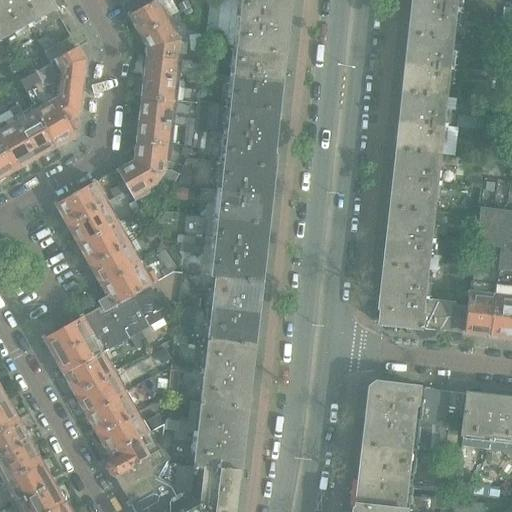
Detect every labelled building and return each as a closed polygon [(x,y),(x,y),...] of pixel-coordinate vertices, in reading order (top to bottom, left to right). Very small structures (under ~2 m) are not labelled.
[(0,0),(0,34),(3,39),(55,10),(49,0),(0,0)] [(127,16),(154,0),(156,0),(157,1),(158,0),(129,0),(121,5),(127,16)] [(167,18),(178,12),(179,13),(188,8),(184,1),(175,6),(171,0),(158,0),(157,1),(156,0),(154,0),(127,16),(128,17),(130,16),(133,21),(133,25),(135,30),(139,32),(140,34),(167,18)] [(284,54),(287,25),(289,0),(242,0),(237,49),(284,54)] [(451,39),(455,0),(414,0),(412,22),(409,27),(411,33),(409,35),(451,39)] [(511,17),(511,8),(501,8),(500,16),(511,17)] [(178,45),(173,37),(177,35),(167,18),(140,34),(142,37),(142,41),(144,46),(148,48),(147,54),(176,57),(178,45)] [(445,97),(447,72),(451,39),(409,35),(410,37),(408,42),(409,48),(406,79),(403,85),(405,91),(402,92),(445,97)] [(48,60),(75,45),(70,37),(55,47),(51,41),(36,38),(48,60)] [(78,114),(83,61),(75,45),(48,60),(49,63),(45,65),(52,76),(59,72),(57,89),(56,101),(37,112),(55,147),(75,136),(72,130),(76,128),(77,123),(74,117),(78,114)] [(279,97),(280,84),(284,54),(237,49),(230,105),(278,110),(278,109),(280,107),(281,99),(279,97)] [(201,61),(202,53),(184,51),(183,59),(201,61)] [(177,79),(179,59),(176,59),(176,57),(147,54),(147,57),(144,61),(144,66),(145,70),(145,76),(177,79)] [(199,81),(199,74),(187,73),(186,81),(199,82),(199,81)] [(223,84),(223,75),(199,73),(199,74),(199,81),(223,84)] [(511,82),(511,73),(503,79),(502,89),(511,82)] [(174,102),(177,80),(177,79),(145,76),(144,82),(141,86),(141,91),(142,95),(142,98),(174,102)] [(198,91),(199,82),(186,81),(185,90),(198,91)] [(438,156),(444,99),(445,97),(402,92),(404,94),(401,100),(403,106),(399,137),(397,143),(398,149),(396,150),(438,156)] [(172,123),(174,102),(142,98),(142,101),(139,105),(139,110),(140,113),(140,120),(172,123)] [(55,147),(37,112),(36,111),(15,123),(11,115),(16,113),(9,100),(0,106),(6,116),(2,119),(7,128),(0,131),(0,140),(16,169),(17,168),(20,169),(26,165),(27,163),(44,153),(47,154),(53,150),(54,147),(55,147)] [(273,154),(274,139),(276,123),(278,121),(279,113),(277,111),(278,110),(230,105),(224,162),(272,167),(271,166),(273,165),(274,157),(273,154)] [(485,131),(486,121),(476,120),(476,117),(457,115),(456,127),(482,130),(485,131)] [(170,144),(172,125),(172,123),(140,120),(139,126),(137,129),(136,135),(138,138),(137,141),(170,144)] [(219,133),(219,124),(194,122),(193,127),(193,131),(219,133)] [(204,150),(205,133),(194,133),(193,149),(204,150)] [(16,169),(0,140),(0,177),(5,175),(8,176),(14,172),(15,170),(16,169)] [(173,185),(178,177),(178,176),(171,172),(163,171),(164,163),(168,163),(170,144),(137,141),(137,143),(135,147),(134,152),(136,156),(135,161),(134,162),(160,179),(161,177),(173,185)] [(432,212),(435,185),(438,156),(396,150),(398,152),(395,158),(396,163),(393,195),(391,197),(390,203),(392,206),(390,208),(432,212)] [(146,189),(156,183),(158,187),(169,194),(173,186),(173,185),(161,177),(160,179),(134,162),(130,164),(126,164),(121,167),(119,171),(117,172),(123,183),(128,190),(135,200),(148,193),(146,189)] [(266,212),(268,196),(270,181),(272,179),(273,170),(271,168),(272,167),(224,162),(218,219),(266,225),(265,224),(267,222),(268,214),(266,212)] [(115,224),(104,204),(93,183),(56,204),(57,205),(56,208),(60,215),(63,216),(69,227),(72,233),(72,236),(76,243),(78,244),(79,245),(115,224)] [(121,194),(128,190),(123,183),(109,191),(112,195),(108,197),(110,200),(121,194)] [(141,210),(135,200),(128,190),(121,194),(133,214),(141,210)] [(511,212),(504,211),(504,207),(496,206),(496,210),(478,208),(474,247),(499,249),(499,253),(500,253),(490,336),(511,338),(511,212)] [(426,270),(432,214),(432,212),(390,208),(391,210),(389,212),(388,218),(390,221),(388,241),(387,252),(384,255),(384,261),(385,264),(383,265),(426,270)] [(260,269),(262,253),(263,238),(266,236),(266,228),(265,226),(266,225),(218,219),(211,276),(259,282),(259,281),(261,279),(262,271),(260,269)] [(138,265),(116,225),(115,224),(79,245),(80,246),(79,249),(83,256),(86,257),(89,263),(95,274),(95,276),(98,283),(101,284),(102,285),(138,265)] [(204,247),(205,238),(188,237),(177,236),(176,244),(188,245),(194,246),(204,247)] [(473,246),(474,239),(459,238),(458,244),(473,246)] [(204,255),(204,249),(204,247),(194,246),(193,254),(204,255)] [(468,258),(469,248),(458,247),(457,257),(468,258)] [(177,268),(165,250),(156,255),(165,268),(161,271),(164,277),(177,268)] [(500,253),(499,253),(475,250),(472,282),(468,308),(467,308),(464,333),(490,336),(500,253)] [(459,274),(460,260),(441,257),(439,271),(459,274)] [(130,296),(150,285),(150,287),(158,282),(153,273),(145,278),(138,265),(102,285),(102,286),(102,289),(107,298),(100,301),(103,305),(100,307),(103,311),(130,296)] [(423,299),(426,271),(426,270),(383,265),(385,267),(383,270),(382,276),(384,279),(379,319),(383,324),(424,329),(425,316),(422,315),(423,299)] [(253,331),(254,319),(257,296),(259,294),(260,286),(258,283),(259,282),(211,276),(211,280),(217,280),(210,340),(251,345),(251,344),(254,342),(255,334),(253,331)] [(103,353),(140,331),(160,320),(145,295),(134,301),(130,296),(103,311),(100,307),(44,338),(64,373),(102,352),(103,353)] [(199,306),(200,299),(183,297),(182,304),(199,306)] [(464,333),(467,308),(455,306),(455,303),(423,299),(422,315),(425,316),(424,329),(464,333)] [(193,320),(195,307),(199,308),(199,306),(182,304),(182,305),(177,305),(177,308),(176,317),(193,320)] [(186,345),(187,336),(174,335),(173,343),(186,345)] [(245,394),(247,382),(250,359),(252,357),(253,348),(251,346),(251,345),(210,340),(203,403),(244,408),(244,407),(246,405),(247,397),(245,394)] [(164,348),(153,354),(160,365),(170,359),(164,348)] [(116,377),(130,370),(125,361),(111,367),(103,353),(102,352),(64,373),(65,375),(64,378),(68,385),(71,385),(80,402),(79,405),(83,412),(86,413),(87,414),(125,393),(116,377)] [(177,397),(179,371),(170,370),(167,399),(175,400),(175,397),(177,397)] [(445,417),(448,392),(375,383),(370,388),(363,445),(442,454),(446,425),(444,425),(445,417)] [(10,409),(5,399),(0,390),(1,387),(0,386),(0,429),(17,420),(16,419),(17,416),(13,410),(10,409)] [(460,418),(462,394),(448,392),(445,417),(449,417),(460,418)] [(107,454),(147,432),(125,393),(87,414),(87,415),(87,418),(91,425),(93,426),(99,436),(103,443),(102,446),(107,454)] [(511,399),(466,394),(461,436),(490,440),(489,450),(511,453),(511,399)] [(165,406),(161,399),(156,401),(160,409),(165,406)] [(237,471),(240,445),(242,422),(245,420),(246,412),(244,409),(244,408),(203,403),(196,467),(204,468),(237,471)] [(459,426),(460,418),(449,417),(448,424),(459,426)] [(178,432),(179,421),(165,419),(164,425),(164,431),(175,432),(178,432)] [(0,456),(30,440),(20,422),(17,421),(17,420),(0,429),(0,456)] [(162,448),(164,431),(164,425),(149,435),(147,432),(107,454),(111,462),(108,464),(114,474),(162,448)] [(187,443),(188,433),(178,432),(175,432),(174,441),(187,443)] [(40,462),(39,460),(40,457),(30,440),(0,456),(0,475),(4,482),(40,462)] [(360,474),(360,475),(406,480),(439,484),(441,468),(442,454),(363,445),(360,472),(360,474)] [(163,470),(168,463),(170,459),(162,448),(114,474),(123,491),(163,470)] [(57,492),(48,476),(47,474),(47,471),(44,464),(41,463),(40,462),(4,482),(20,511),(49,511),(65,503),(60,493),(57,492)] [(227,511),(233,511),(238,477),(239,471),(237,471),(204,468),(201,501),(216,511),(227,511)] [(164,511),(164,510),(191,495),(189,495),(158,479),(163,470),(123,491),(134,511),(164,511)] [(435,511),(436,488),(359,479),(356,507),(398,511),(435,511)] [(455,499),(455,500),(466,502),(469,494),(455,492),(455,499)] [(469,494),(466,502),(480,503),(484,496),(472,494),(469,494)] [(227,511),(216,511),(201,501),(191,495),(164,510),(164,511),(227,511)] [(452,511),(453,511),(455,500),(455,499),(438,496),(437,509),(452,511)] [(484,496),(480,503),(492,505),(497,498),(484,496)] [(511,499),(497,498),(492,505),(506,507),(511,500),(511,499)] [(511,511),(511,507),(506,507),(492,505),(480,503),(466,502),(455,500),(453,511),(511,511)] [(70,511),(65,503),(49,511),(70,511)]
